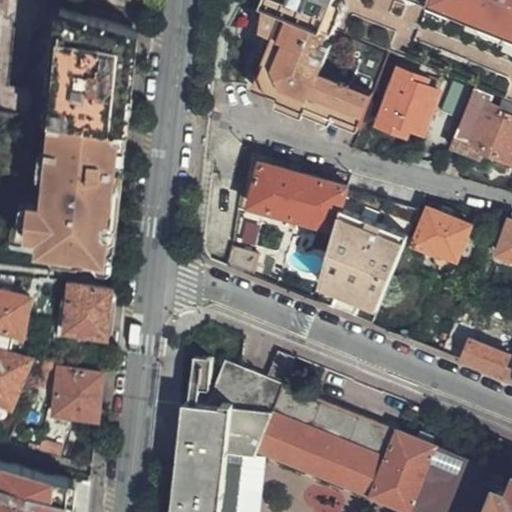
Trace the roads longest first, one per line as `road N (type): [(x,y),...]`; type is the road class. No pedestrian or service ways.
road 1 (residential): [(511,410),(263,307),(155,280)]
road 2 (tertiary): [(155,280),(182,0)]
road 3 (residential): [(248,125),(511,206)]
road 4 (tertiary): [(130,511),(155,280)]
